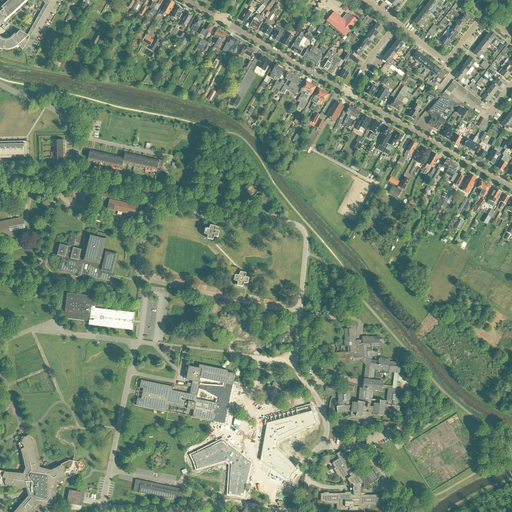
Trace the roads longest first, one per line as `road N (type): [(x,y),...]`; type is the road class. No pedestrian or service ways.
road 1 (residential): [(152,193),(140,277),(299,313)]
road 2 (residential): [(162,194),(301,228),(299,313)]
road 3 (unclassified): [(294,363),(318,400),(326,439),(312,454),(298,509),(250,505)]
road 4 (unclassified): [(122,407),(134,342),(65,334),(44,285)]
road 5 (tertiary): [(511,188),(349,93)]
road 6 (unclassified): [(103,508),(250,505)]
road 7 (tertiary): [(349,93),(222,20)]
road 8 (residential): [(162,194),(166,156),(76,139)]
road 9 (residential): [(396,24),(446,60),(484,14)]
